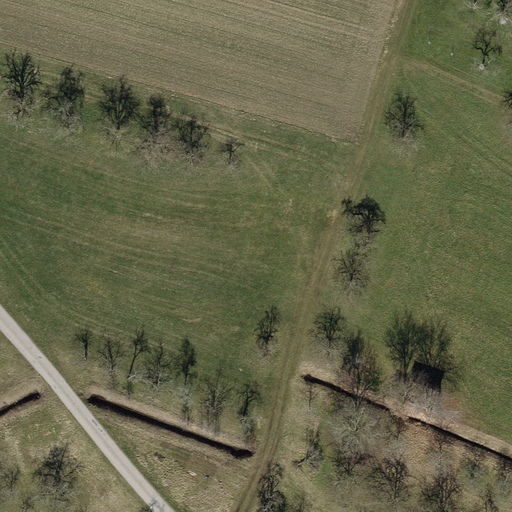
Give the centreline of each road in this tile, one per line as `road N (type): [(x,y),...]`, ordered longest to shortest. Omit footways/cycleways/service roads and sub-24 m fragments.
road 1 (track): [(398,0),(238,511)]
road 2 (unclassified): [(172,511),(0,303)]
